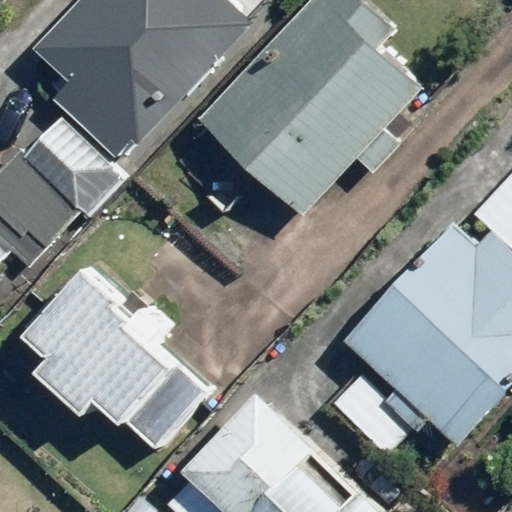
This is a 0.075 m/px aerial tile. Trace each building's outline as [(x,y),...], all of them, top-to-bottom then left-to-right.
[(86,0),(43,45),(79,79),(62,97),(123,155),(140,137),(146,144),(264,22),(240,0),(86,0)] [(375,0),(319,0),(208,115),(310,213),(365,156),(381,172),(410,142),(394,126),(435,84),(393,44),(406,29),(375,0)] [(460,220),(350,333),(404,386),(395,396),(369,371),(337,403),(393,457),(423,426),(427,430),(438,418),(465,444),(511,395),(511,238),(502,229),(487,245),(460,220)] [(94,266),(35,333),(58,353),(44,370),(92,412),(104,399),(132,423),(183,364),(136,323),(142,317),(126,303),(131,298),(94,266)] [(177,502),(187,511),(387,511),(321,449),(325,445),(266,390),(193,467),(202,475),(177,502)]
